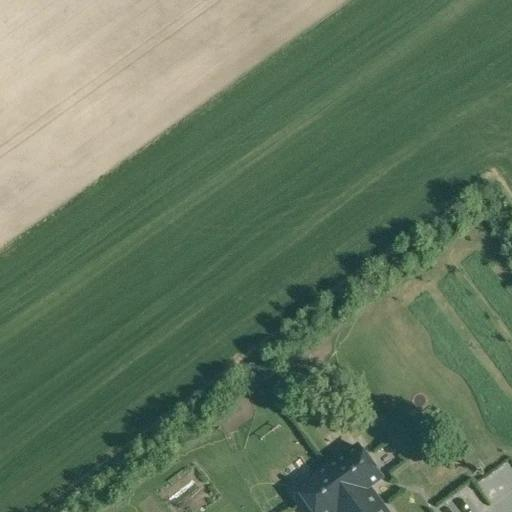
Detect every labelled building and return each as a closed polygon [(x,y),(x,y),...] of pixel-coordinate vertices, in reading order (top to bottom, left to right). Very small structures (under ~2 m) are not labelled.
[(511,284),(490,246),(444,273),(481,337),(511,319),(511,284)] [(511,336),(510,334),(493,345),(502,358),(511,350),(511,336)] [(420,363),(444,410),(475,394),(492,427),(511,416),(511,406),(493,369),(472,380),(454,346),(420,363)] [(353,371),(387,422),(413,405),(378,354),(353,371)] [(273,406),(300,394),(285,360),(259,371),(273,406)] [(382,478),(359,448),(299,493),(312,511),(385,511),(368,488),(382,478)]
